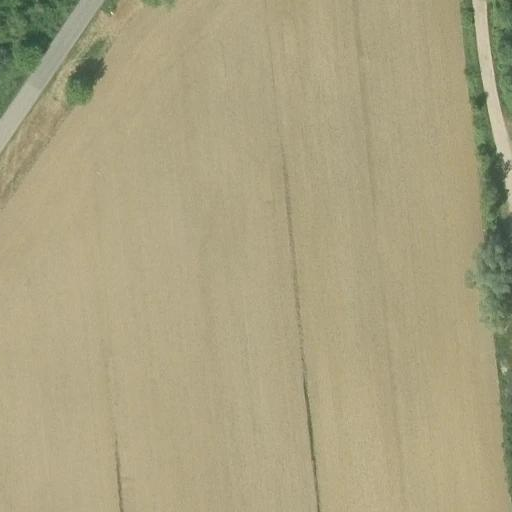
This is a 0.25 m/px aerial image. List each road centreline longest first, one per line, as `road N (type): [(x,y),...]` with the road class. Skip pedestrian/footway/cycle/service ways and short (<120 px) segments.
road 1 (track): [(479,0),(511,180)]
road 2 (unclassified): [(0,124),(86,0)]
